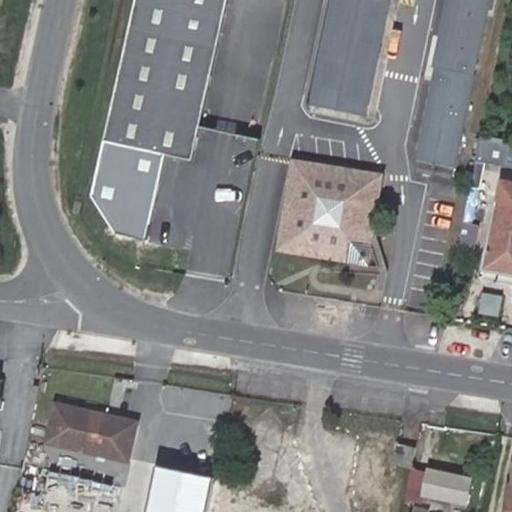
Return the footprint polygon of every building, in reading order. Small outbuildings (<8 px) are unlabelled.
[(236,0),(143,0),(111,142),(199,162),(236,0)] [(334,0),(334,1),(389,15),(391,0),(334,0)] [(450,0),(444,29),(482,37),(490,0),(450,0)] [(389,15),(334,1),(312,112),(314,113),(357,121),(366,123),(389,15)] [(475,80),(482,37),(444,29),(435,72),(438,73),(475,80)] [(467,116),(475,80),(438,73),(429,108),(441,110),(467,116)] [(456,164),(467,116),(441,110),(429,108),(419,156),(456,164)] [(357,121),(314,113),(312,124),(355,133),(357,121)] [(509,160),(511,146),(511,144),(483,139),(480,153),(509,160)] [(369,267),(373,247),(345,241),(351,226),(364,208),(373,183),(375,183),(376,178),(370,177),(370,179),(299,168),(299,165),(294,165),(293,171),(295,171),(290,203),(288,202),(287,207),(289,208),(284,240),(281,239),(280,247),(286,249),(287,246),(342,255),(341,262),(369,267)] [(191,224),(194,183),(172,181),(170,202),(179,202),(177,223),(191,224)] [(511,298),(511,221),(498,218),(483,292),(511,298)] [(118,425),(119,419),(56,406),(48,443),(128,460),(135,430),(118,425)] [(136,423),(119,419),(118,425),(135,430),(136,423)] [(412,467),(416,449),(397,444),(392,463),(412,467)] [(204,511),(211,479),(154,466),(144,511),(204,511)] [(465,511),(470,487),(426,477),(420,503),(463,511),(465,511)]
